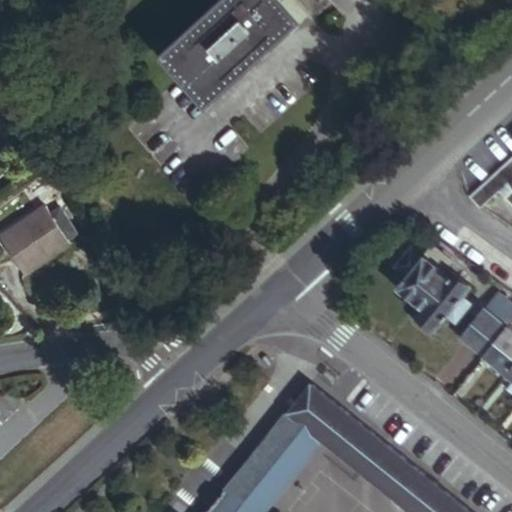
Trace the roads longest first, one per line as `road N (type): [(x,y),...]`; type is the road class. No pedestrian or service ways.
road 1 (secondary): [(511,79),(288,289)]
road 2 (secondary): [(232,342),(45,511)]
road 3 (unclassified): [(339,331),(194,511)]
road 4 (secondary): [(339,331),(511,475)]
road 5 (unclassified): [(232,342),(91,349)]
road 6 (residential): [(91,349),(0,446)]
